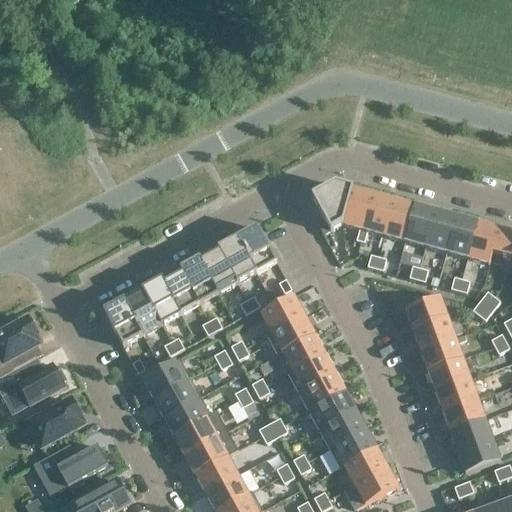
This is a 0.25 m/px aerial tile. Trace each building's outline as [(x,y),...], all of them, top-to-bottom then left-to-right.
[(334,187),(312,199),(324,222),(331,234),(342,228),(352,191),(334,187)] [(352,191),(342,228),(359,233),(363,234),(373,197),(352,191)] [(363,234),(367,235),(384,239),(394,203),(373,197),(363,234)] [(384,239),(405,245),(414,208),(394,203),(384,239)] [(405,245),(425,250),(435,214),(414,208),(405,245)] [(425,250),(446,256),(456,219),(435,214),(425,250)] [(446,256),(467,262),(477,225),(456,219),(446,256)] [(324,238),(331,234),(324,222),(317,226),(324,238)] [(467,262),(489,267),(492,256),(491,256),(498,231),(477,225),(467,262)] [(257,230),(237,241),(256,277),(276,266),(257,230)] [(491,256),(492,256),(511,261),(511,234),(498,231),(491,256)] [(363,234),(359,233),(356,244),(364,246),(367,235),(363,234)] [(237,241),(218,252),(237,287),(256,277),(237,241)] [(217,296),(218,298),(237,287),(218,252),(199,262),(217,296)] [(367,270),(375,272),(378,261),(370,258),(367,270)] [(180,270),(179,271),(180,272),(199,306),(217,296),(199,262),(198,261),(197,261),(197,262),(181,271),(180,270)] [(378,261),(375,272),(383,274),(386,263),(378,261)] [(409,281),(417,283),(420,272),(412,270),(409,281)] [(199,308),(199,306),(180,272),(161,283),(180,318),(199,308)] [(424,285),(427,274),(420,272),(417,283),(424,285)] [(450,292),(458,295),(461,283),(454,281),(450,292)] [(161,328),(180,318),(161,283),(142,293),(161,328)] [(286,283),(279,287),(284,297),(291,293),(286,283)] [(466,297),(469,285),(461,283),(458,295),(466,297)] [(142,293),(123,303),(142,339),(161,328),(142,293)] [(480,305),(486,310),(493,300),(487,295),(480,305)] [(304,319),(293,299),(260,317),(271,337),(304,319)] [(254,300),(247,304),(252,315),(259,311),(254,300)] [(447,321),(440,300),(404,313),(412,334),(447,321)] [(493,300),(486,310),(492,315),(500,305),(493,300)] [(123,303),(103,314),(122,350),(142,339),(123,303)] [(472,314),(478,319),(486,310),(480,305),(472,314)] [(486,310),(478,319),(485,324),(492,315),(486,310)] [(228,315),(233,325),(240,321),(235,311),(228,315)] [(271,337),(281,356),(314,338),(304,319),(271,337)] [(216,320),(208,324),(214,335),(221,331),(216,320)] [(455,341),(447,321),(412,334),(419,355),(455,341)] [(511,321),(503,326),(507,333),(511,330),(511,321)] [(28,323),(0,338),(0,366),(3,365),(4,366),(8,364),(13,375),(36,362),(30,351),(38,347),(34,339),(36,338),(28,323)] [(208,324),(201,328),(207,338),(214,335),(208,324)] [(190,335),(183,339),(188,350),(196,346),(190,335)] [(281,356),(292,375),(325,357),(314,338),(281,356)] [(491,344),(495,351),(505,345),(501,338),(491,344)] [(462,362),(455,341),(419,355),(427,375),(462,362)] [(230,350),(234,357),(245,351),(241,344),(230,350)] [(498,358),(509,352),(505,345),(495,351),(498,358)] [(173,349),(162,355),(166,362),(177,356),(173,349)] [(245,351),(234,357),(238,364),(249,359),(245,351)] [(214,359),(217,366),(228,361),(224,354),(214,359)] [(292,375),(302,394),(335,376),(325,357),(292,375)] [(228,361),(217,366),(221,373),(232,368),(228,361)] [(62,385),(65,384),(58,370),(54,371),(52,367),(42,373),(36,362),(13,375),(0,381),(0,396),(2,399),(19,390),(29,409),(64,390),(62,385)] [(470,382),(462,362),(427,375),(434,395),(470,382)] [(139,363),(132,367),(138,378),(145,374),(139,363)] [(186,384),(175,364),(142,382),(153,402),(186,384)] [(302,394),(312,413),(346,395),(335,376),(302,394)] [(251,388),(255,395),(266,389),(262,382),(251,388)] [(477,402),(470,382),(434,395),(442,415),(477,402)] [(153,402),(163,421),(196,403),(186,384),(153,402)] [(266,389),(255,395),(259,402),(269,396),(266,389)] [(234,397),(238,404),(249,399),(245,392),(234,397)] [(312,413),(323,432),(356,414),(346,395),(312,413)] [(242,411),(252,406),(249,399),(238,404),(242,411)] [(41,450),(82,428),(78,419),(80,418),(72,404),(63,409),(60,402),(42,411),(46,418),(29,427),(41,450)] [(485,422),(477,402),(442,415),(449,436),(485,422)] [(163,421),(173,440),(207,422),(196,403),(163,421)] [(323,432),(333,451),(366,433),(356,414),(323,432)] [(173,440),(184,459),(217,441),(207,422),(173,440)] [(283,429),(279,422),(269,428),(273,435),(283,429)] [(457,456),(492,443),(485,422),(449,436),(457,456)] [(258,434),(262,441),(273,435),(269,428),(258,434)] [(283,429),(273,435),(276,442),(287,436),(283,429)] [(333,451),(343,470),(377,452),(366,433),(333,451)] [(266,448),(276,442),(273,435),(262,441),(266,448)] [(184,459),(194,478),(227,460),(217,441),(184,459)] [(492,443),(457,456),(465,477),(500,464),(492,443)] [(82,483),(108,469),(97,449),(76,460),(70,448),(33,469),(50,500),(68,491),(70,496),(84,488),(82,483)] [(343,470),(354,489),(387,471),(377,452),(343,470)] [(293,464),(296,471),(307,465),(303,458),(293,464)] [(194,478),(204,497),(238,478),(227,460),(194,478)] [(307,465),(296,471),(300,478),(311,472),(307,465)] [(276,473),(280,480),(290,474),(286,467),(276,473)] [(501,471),(505,483),(511,480),(511,477),(509,469),(501,471)] [(354,489),(365,509),(398,491),(387,471),(354,489)] [(498,485),(505,483),(501,471),(494,474),(498,485)] [(290,474),(280,480),(283,487),(294,481),(290,474)] [(204,497),(212,511),(221,511),(248,497),(238,478),(204,497)] [(71,509),(72,511),(120,511),(129,507),(116,485),(71,509)] [(461,488),(465,499),(473,496),(469,485),(461,488)] [(458,502),(465,499),(461,488),(454,491),(458,502)] [(313,502),(317,509),(328,503),(324,496),(313,502)] [(221,511),(255,511),(248,497),(221,511)] [(511,511),(511,501),(492,509),(493,511),(511,511)] [(328,503),(317,509),(318,511),(328,511),(331,510),(328,503)]
